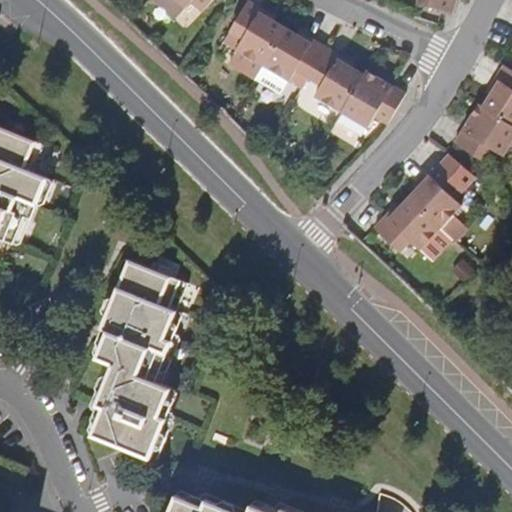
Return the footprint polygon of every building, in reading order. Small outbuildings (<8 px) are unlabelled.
[(154,0),(175,20),(192,1),(202,11),(212,0),(154,0)] [(262,7),(251,0),(248,0),(231,29),(224,40),(264,64),(287,27),(260,11),(262,7)] [(418,0),(417,3),(451,15),(455,0),(418,0)] [(287,27),(264,64),(303,88),(310,76),(328,46),(315,38),(312,42),(287,27)] [(264,64),(224,40),(217,53),(218,58),(255,80),(264,64)] [(328,46),(310,76),(323,84),(316,96),(342,112),(365,74),(338,58),(340,54),(328,46)] [(500,80),(483,105),(511,123),(511,69),(504,64),(495,77),(500,80)] [(367,70),(365,74),(342,112),(369,128),(376,116),(388,124),(407,94),(367,70)] [(511,142),(511,123),(483,105),(479,103),(455,142),(486,162),(494,150),(504,156),(511,142)] [(0,238),(13,244),(24,217),(30,219),(36,205),(48,178),(34,172),(45,145),(0,126),(0,238)] [(449,153),(409,196),(441,227),(457,241),(468,229),(453,214),(462,205),(455,198),(476,176),(449,153)] [(441,227),(409,196),(388,218),(385,215),(375,227),(400,251),(410,241),(420,249),(441,227)] [(103,409),(92,437),(151,460),(167,418),(162,416),(172,387),(157,382),(172,340),(167,338),(178,311),(188,283),(129,259),(101,329),(107,331),(97,359),(113,365),(97,406),(103,409)] [(463,259),(452,271),(464,282),(475,270),(463,259)] [(0,455),(0,482),(19,491),(28,467),(0,455)] [(238,511),(207,500),(204,506),(177,494),(169,511),(238,511)]
